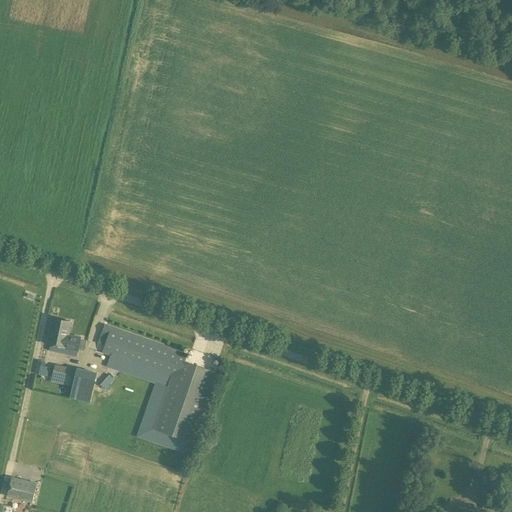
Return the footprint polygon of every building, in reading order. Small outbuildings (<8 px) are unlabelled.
[(53,319),(48,343),(50,344),(65,347),(64,349),(69,350),(78,352),(81,337),(68,334),(70,323),(53,319)] [(102,332),(109,334),(103,352),(171,375),(153,428),(192,442),(217,372),(184,361),(187,353),(105,324),(102,332)] [(55,364),(50,382),(66,386),(72,387),(76,369),(55,364)] [(97,374),(76,369),(72,387),(70,398),(90,403),(97,374)] [(110,374),(103,386),(108,389),(116,378),(110,374)] [(452,445),(477,449),(478,442),(453,439),(452,445)] [(32,502),(37,484),(12,478),(7,496),(32,502)] [(497,511),(500,511),(502,501),(485,496),(482,509),(488,511),(488,509),(497,511)]
